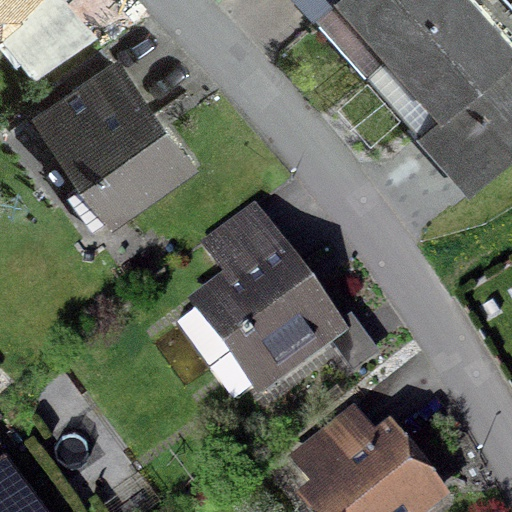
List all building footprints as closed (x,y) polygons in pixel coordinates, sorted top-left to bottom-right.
[(0,0),(0,15),(17,0),(0,0)] [(297,0),(313,17),(332,0),(297,0)] [(347,0),(393,52),(453,0),(347,0)] [(511,54),(511,51),(467,0),(453,0),(393,52),(386,58),(387,59),(394,52),(445,112),(416,137),(464,192),(511,150),(511,79),(500,66),(511,54)] [(101,181),(122,210),(183,166),(112,67),(39,120),(89,190),(101,181)] [(230,354),(254,386),(331,330),(244,212),(200,244),(230,286),(174,327),(206,372),(230,354)] [(310,511),(419,511),(434,500),(385,439),(304,503),(310,511)] [(24,511),(0,479),(0,511),(24,511)]
